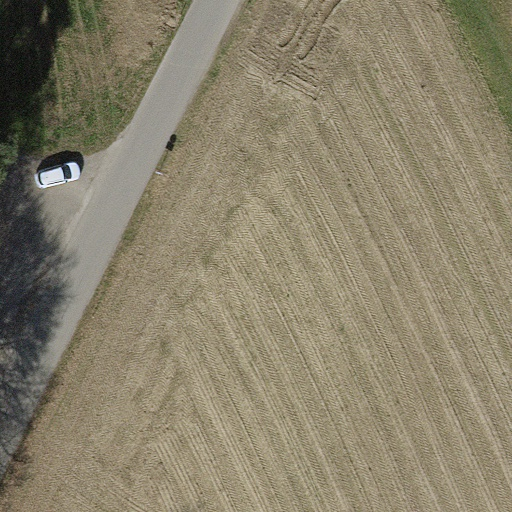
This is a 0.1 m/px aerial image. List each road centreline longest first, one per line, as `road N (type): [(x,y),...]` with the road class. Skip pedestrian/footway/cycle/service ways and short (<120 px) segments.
road 1 (residential): [(216,0),(0,413)]
road 2 (track): [(0,260),(74,271),(0,169)]
